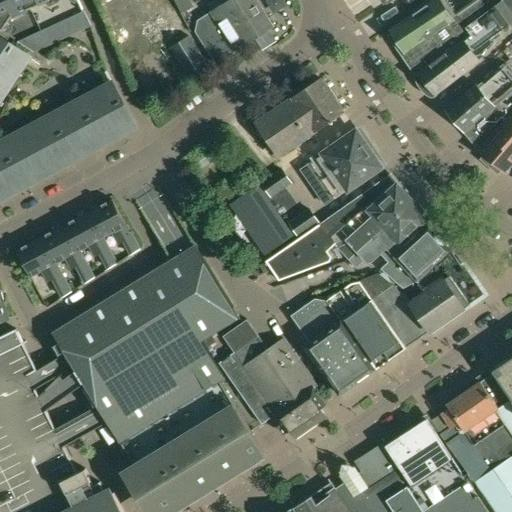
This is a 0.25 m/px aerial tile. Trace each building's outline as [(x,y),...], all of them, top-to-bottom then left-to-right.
[(0,0),(0,29),(32,51),(67,35),(67,36),(75,33),(74,31),(90,24),(91,24),(79,0),(0,0)] [(193,7),(189,0),(173,0),(180,13),(193,7)] [(197,20),(195,32),(215,64),(274,27),(273,26),(256,0),(218,0),(222,5),(210,12),(210,13),(197,20)] [(417,13),(391,30),(391,31),(415,65),(465,29),(481,17),(504,0),(474,0),(467,5),(468,7),(458,15),(449,2),(447,0),(437,0),(432,3),(430,0),(415,10),(417,13)] [(465,29),(415,65),(435,94),(478,60),(492,45),(489,41),(511,24),(511,0),(504,0),(481,17),(465,29)] [(0,199),(6,196),(8,196),(5,191),(18,185),(20,189),(21,189),(35,181),(36,181),(34,176),(47,169),(49,173),(50,173),(48,168),(61,161),(64,166),(64,165),(79,158),(79,157),(77,153),(90,146),(92,151),(93,150),(107,143),(108,142),(106,138),(118,131),(121,135),(137,127),(116,87),(115,88),(0,149),(0,90),(25,53),(0,35),(0,199)] [(189,36),(170,48),(190,79),(209,67),(189,36)] [(491,75),(448,111),(476,144),(511,108),(511,75),(503,64),(491,75)] [(321,79),(256,123),(278,156),(344,112),(321,79)] [(511,108),(476,144),(484,154),(505,170),(511,161),(511,108)] [(324,155),(302,170),(314,187),(371,147),(358,129),(323,153),(324,155)] [(371,147),(314,187),(326,204),(348,188),(349,190),(384,165),(371,147)] [(205,149),(187,161),(196,172),(214,160),(205,149)] [(282,168),(261,183),(271,198),(292,183),(282,168)] [(318,225),(266,261),(279,281),(330,262),(332,257),(328,251),(335,245),(347,258),(412,201),(397,185),(388,175),(321,223),(318,225)] [(113,199),(89,212),(103,239),(113,233),(119,244),(125,241),(132,254),(140,250),(113,199)] [(412,201),(347,258),(349,260),(356,268),(365,260),(367,262),(373,260),(380,253),(396,239),(401,244),(425,221),(428,218),(412,201)] [(310,207),(288,222),(298,238),(321,223),(310,207)] [(89,212),(65,225),(79,251),(90,246),(95,256),(101,253),(109,268),(117,264),(103,239),(89,212)] [(396,239),(380,253),(388,262),(381,268),(403,288),(412,284),(414,282),(451,251),(451,250),(430,227),(429,225),(428,225),(425,221),(401,244),(396,239)] [(65,225),(42,237),(56,264),(66,258),(72,269),(77,266),(86,283),(94,278),(79,251),(65,225)] [(186,232),(163,245),(170,257),(193,243),(186,232)] [(42,237),(16,251),(30,277),(43,271),(48,281),(54,278),(64,297),(71,292),(56,264),(42,237)] [(157,267),(51,331),(65,354),(69,360),(70,362),(73,366),(75,370),(79,376),(84,383),(85,386),(83,388),(94,406),(96,404),(97,406),(102,414),(104,417),(108,423),(119,442),(224,378),(201,340),(202,340),(239,317),(236,312),(194,244),(183,251),(171,259),(169,260),(164,263),(162,264),(157,267)] [(393,284),(372,299),(406,348),(470,304),(484,294),(465,266),(463,267),(459,262),(441,275),(438,272),(415,288),(414,286),(401,295),(393,284)] [(351,283),(326,300),(376,368),(406,348),(372,299),(393,284),(378,273),(365,278),(359,280),(351,283)] [(0,321),(9,318),(9,317),(6,318),(2,303),(4,300),(1,293),(0,292),(0,321)] [(315,297),(290,314),(311,343),(306,347),(340,394),(343,391),(374,370),(375,369),(376,368),(326,300),(315,297)] [(234,350),(218,361),(219,362),(262,423),(272,416),(284,434),(290,430),(293,435),(324,413),(321,408),(326,404),(314,387),(317,385),(284,338),(268,349),(247,319),(223,335),(234,350)] [(0,510),(77,472),(64,446),(59,437),(55,428),(46,410),(42,403),(39,396),(35,388),(43,384),(40,377),(37,371),(32,362),(23,344),(16,329),(0,337),(0,510)] [(511,356),(492,370),(495,374),(494,374),(511,400),(511,356)] [(511,400),(494,374),(482,383),(499,407),(496,410),(511,433),(511,400)] [(151,423),(120,442),(134,464),(122,471),(129,482),(128,483),(135,494),(138,492),(147,507),(157,501),(163,511),(164,511),(165,511),(165,510),(175,504),(176,505),(178,504),(177,503),(188,496),(188,498),(190,497),(189,495),(200,489),(201,490),(202,489),(201,488),(212,481),(213,483),(215,482),(214,480),(225,474),(225,475),(227,474),(226,473),(237,466),(238,468),(239,467),(238,465),(249,459),(250,460),(252,459),(251,458),(261,451),(262,453),(264,452),(253,434),(221,381),(151,423)] [(448,408),(441,412),(452,428),(459,424),(490,471),(476,481),(496,511),(511,511),(511,433),(496,410),(499,407),(482,383),(481,381),(447,405),(448,408)] [(441,412),(432,419),(438,429),(476,481),(490,471),(459,424),(452,428),(441,412)] [(488,511),(478,496),(473,499),(467,489),(471,486),(427,418),(386,445),(384,452),(356,470),(358,473),(351,477),(335,488),(332,482),(286,511),(488,511)] [(77,472),(0,510),(0,511),(124,511),(114,491),(107,495),(100,481),(93,484),(85,468),(77,472)]
